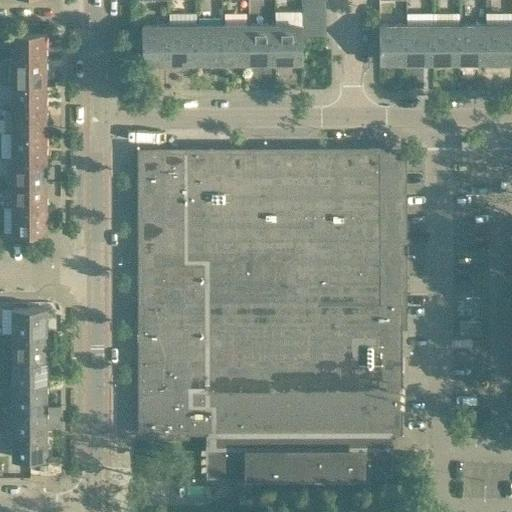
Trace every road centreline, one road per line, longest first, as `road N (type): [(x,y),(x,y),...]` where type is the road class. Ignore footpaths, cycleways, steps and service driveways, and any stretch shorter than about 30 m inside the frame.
road 1 (residential): [(95,113),(353,116)]
road 2 (tertiary): [(95,503),(95,272)]
road 3 (tertiary): [(95,272),(95,113)]
road 4 (residential): [(353,116),(511,116)]
